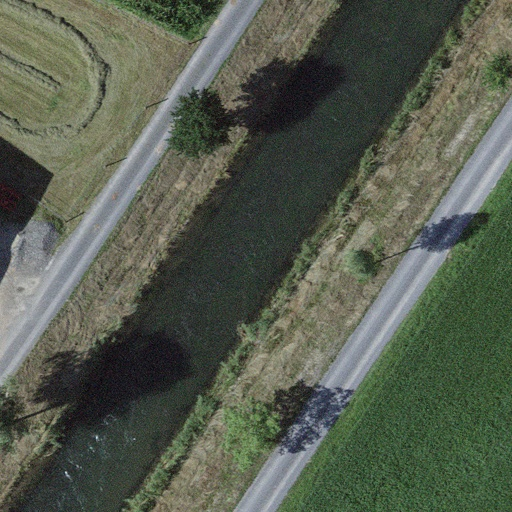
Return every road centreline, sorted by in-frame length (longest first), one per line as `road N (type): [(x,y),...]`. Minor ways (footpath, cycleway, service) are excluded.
road 1 (track): [(258,0),(0,383)]
road 2 (track): [(511,157),(270,511)]
